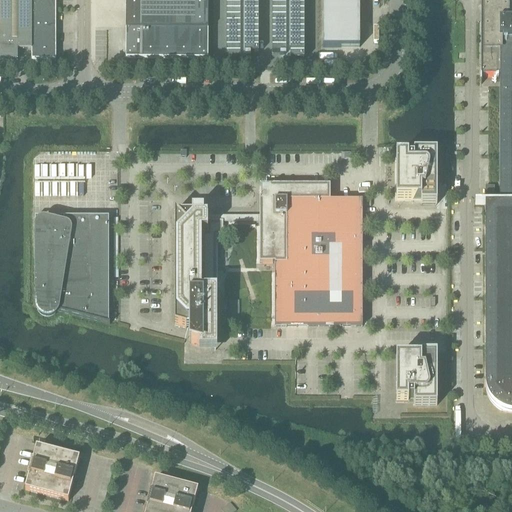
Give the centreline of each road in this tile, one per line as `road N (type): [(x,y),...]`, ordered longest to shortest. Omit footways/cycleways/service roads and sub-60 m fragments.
road 1 (tertiary): [(86,90),(372,90),(397,62),(398,0)]
road 2 (primary): [(245,482),(121,423),(0,384)]
road 3 (primary): [(0,412),(245,482)]
